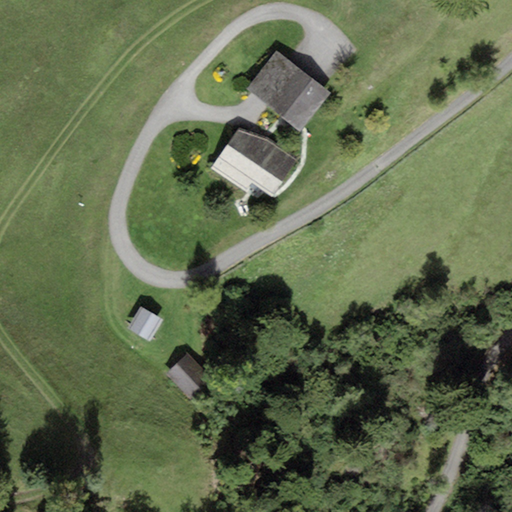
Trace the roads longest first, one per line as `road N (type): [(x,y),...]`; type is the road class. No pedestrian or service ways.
road 1 (track): [(314,71),(333,36),(293,11),(263,9),(240,23),(171,101),(126,179),(115,216),(118,243),(140,272),(177,282),(219,264),(511,64)]
road 2 (track): [(511,331),(480,380),(434,511)]
